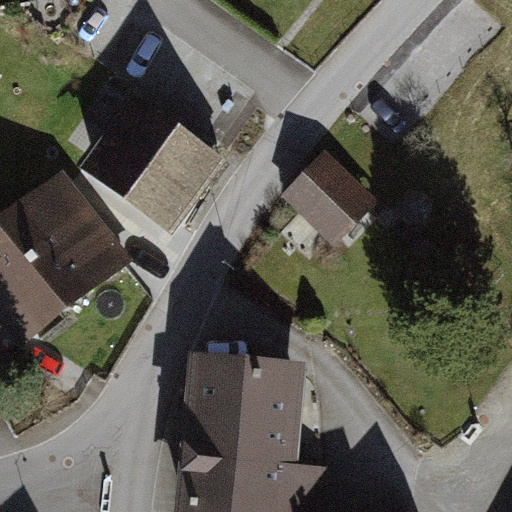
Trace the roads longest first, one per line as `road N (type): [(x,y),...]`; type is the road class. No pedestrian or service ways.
road 1 (residential): [(128,424),(208,271),(426,0)]
road 2 (residential): [(128,424),(10,485)]
